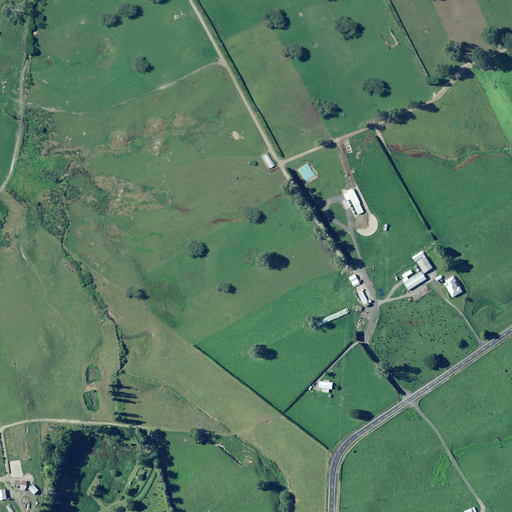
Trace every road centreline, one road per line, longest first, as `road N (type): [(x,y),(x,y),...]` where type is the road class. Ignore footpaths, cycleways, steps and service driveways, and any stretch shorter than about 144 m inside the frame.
road 1 (track): [(481,511),(440,435),(359,336),(362,297),(354,280),(191,0)]
road 2 (tertiary): [(511,329),(344,445),(333,468),(331,511)]
